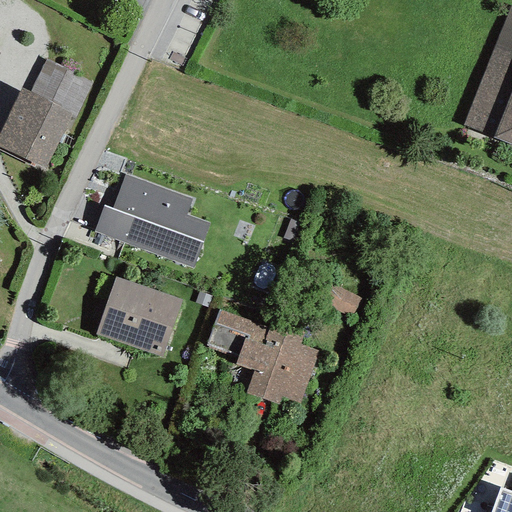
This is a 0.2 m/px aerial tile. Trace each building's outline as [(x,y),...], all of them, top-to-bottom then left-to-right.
[(511,144),(511,5),(463,125),(511,144)] [(71,116),(76,118),(93,82),(45,59),(29,93),(72,114),(71,116)] [(29,93),(21,88),(0,132),(0,147),(44,170),(71,116),(72,114),(29,93)] [(192,199),(125,174),(111,209),(104,205),(94,232),(192,269),(209,223),(185,214),(192,199)] [(183,300),(115,277),(95,335),(162,359),(183,300)] [(335,305),(353,310),(359,292),(340,286),(335,305)] [(282,397),(300,403),(319,351),(299,344),(304,333),(222,303),(206,346),(238,358),(236,364),(254,371),(245,394),(279,406),(282,397)] [(511,511),(511,491),(499,487),(491,511),(511,511)]
